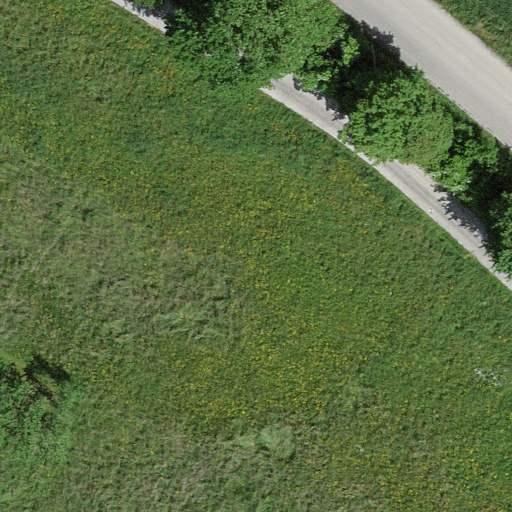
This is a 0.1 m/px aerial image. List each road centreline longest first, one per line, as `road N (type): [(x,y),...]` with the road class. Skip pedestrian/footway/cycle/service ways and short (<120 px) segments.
road 1 (track): [(142,0),(353,127),(511,272)]
road 2 (unclassified): [(379,0),(511,109)]
